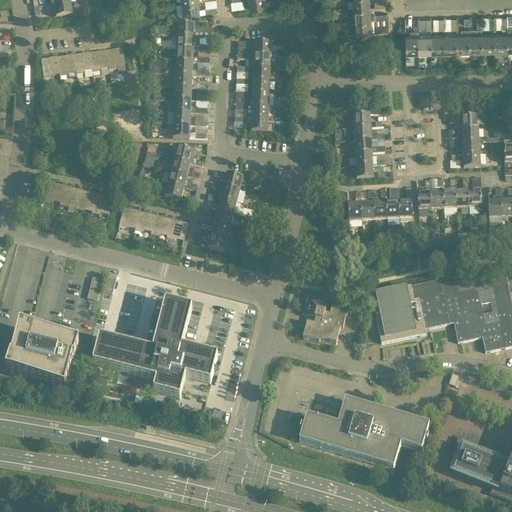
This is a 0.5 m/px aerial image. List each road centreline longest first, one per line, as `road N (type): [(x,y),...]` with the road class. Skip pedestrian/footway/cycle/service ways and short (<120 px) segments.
road 1 (residential): [(273,298),(4,228)]
road 2 (residential): [(511,376),(450,360),(363,368),(263,341)]
road 3 (primary): [(232,473),(0,426)]
road 4 (primary): [(0,454),(225,501)]
road 5 (residential): [(4,228),(22,124),(19,0)]
road 6 (residential): [(436,84),(442,174),(412,176),(406,83)]
road 7 (residential): [(302,162),(221,149),(225,20)]
road 8 (residential): [(273,298),(302,162)]
road 9 (primary): [(363,511),(232,473)]
road 10 (residential): [(232,473),(263,341)]
